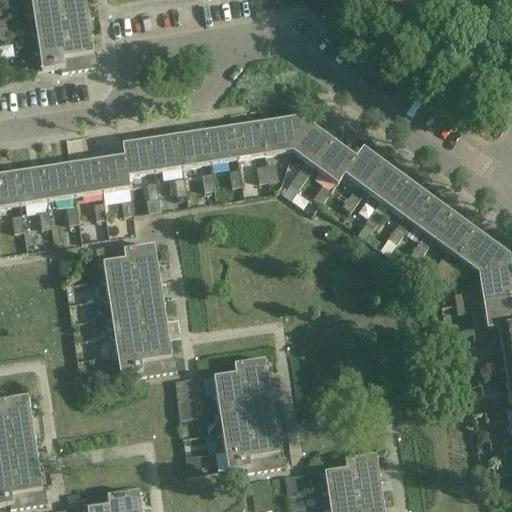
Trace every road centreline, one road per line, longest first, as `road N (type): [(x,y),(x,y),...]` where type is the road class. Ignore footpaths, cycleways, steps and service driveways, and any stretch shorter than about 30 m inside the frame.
road 1 (residential): [(511,212),(276,41),(233,41)]
road 2 (residential): [(233,41),(132,62),(136,115)]
road 3 (residential): [(0,133),(136,115)]
road 4 (residential): [(136,115),(195,105),(210,94),(233,41)]
